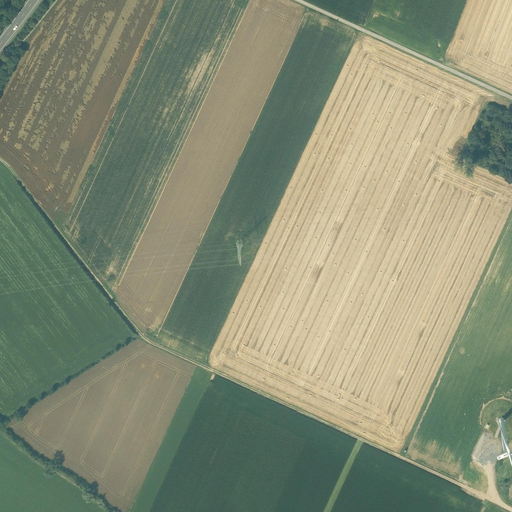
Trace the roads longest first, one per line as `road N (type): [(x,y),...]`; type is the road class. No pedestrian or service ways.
road 1 (track): [(0,159),(142,338),(511,508)]
road 2 (unclassified): [(511,97),(299,0)]
